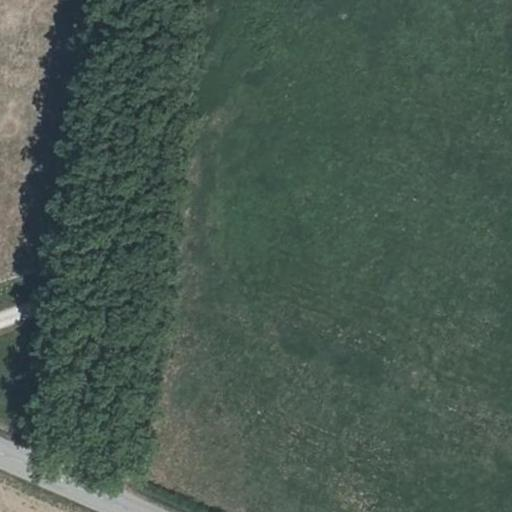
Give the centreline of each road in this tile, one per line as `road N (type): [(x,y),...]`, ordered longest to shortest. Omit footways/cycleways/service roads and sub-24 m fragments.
road 1 (unknown): [(94,497),(95,288)]
road 2 (tertiary): [(127,511),(0,454)]
